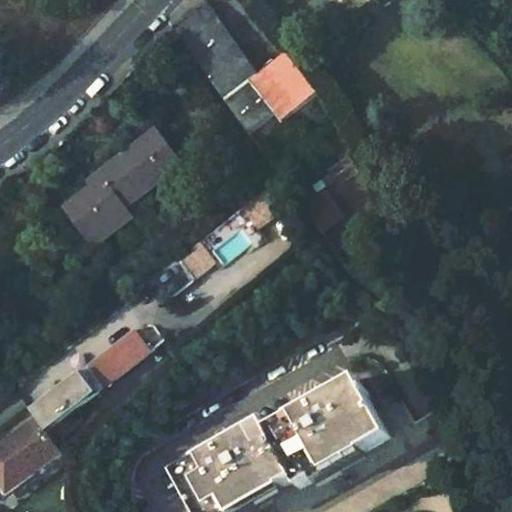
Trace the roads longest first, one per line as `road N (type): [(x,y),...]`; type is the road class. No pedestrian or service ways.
road 1 (unclassified): [(152,0),(0,149)]
road 2 (track): [(267,260),(190,319),(141,314)]
